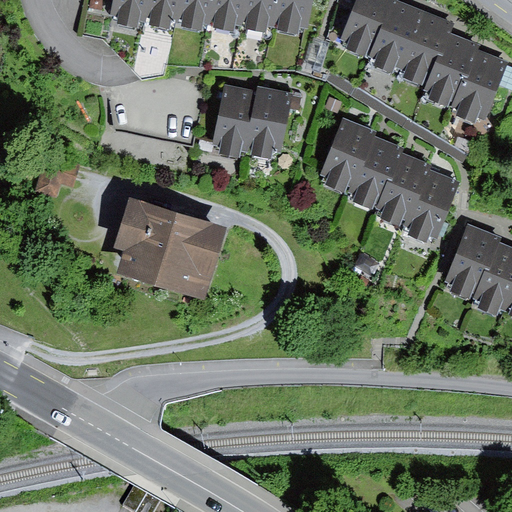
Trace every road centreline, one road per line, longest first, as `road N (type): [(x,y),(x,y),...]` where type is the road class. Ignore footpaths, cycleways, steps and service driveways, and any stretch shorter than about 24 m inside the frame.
road 1 (track): [(0,351),(13,342),(93,357),(208,340),(253,327),(284,300),(288,258),(259,228),(100,183)]
road 2 (residential): [(86,421),(165,387),(230,377),(376,377),(511,389)]
road 3 (primary): [(241,511),(86,421)]
